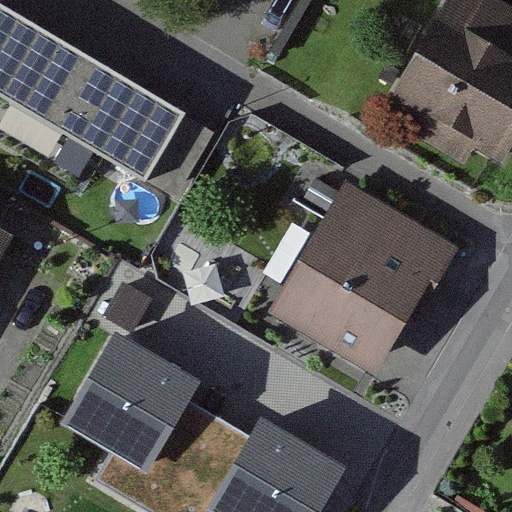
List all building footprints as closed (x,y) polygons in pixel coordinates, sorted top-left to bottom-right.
[(231,128),(20,0),(15,0),(0,24),(0,78),(14,87),(0,110),(0,132),(97,191),(119,157),(188,199),(231,128)] [(511,142),(511,11),(492,0),(452,0),(395,98),(501,161),(511,142)] [(469,254),(367,199),(298,327),(400,382),(469,254)] [(0,312),(37,249),(0,226),(0,312)] [(166,470),(221,378),(134,327),(79,419),(166,470)] [(338,511),(366,464),(280,414),(227,504),(240,511),(338,511)]
